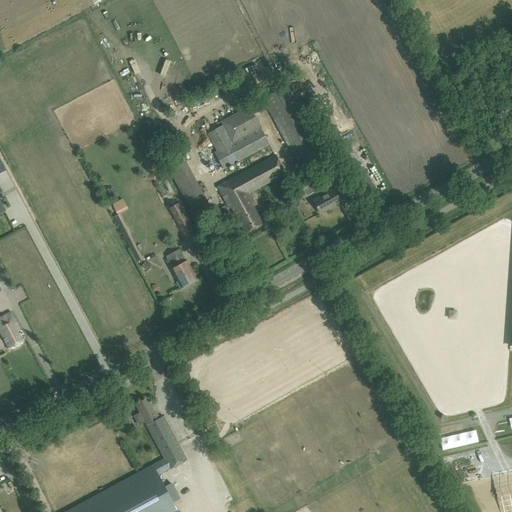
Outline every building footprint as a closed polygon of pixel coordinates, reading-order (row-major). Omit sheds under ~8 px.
[(299,167),(325,153),(288,85),(262,99),(299,167)] [(207,134),(207,135),(212,144),(206,148),(210,156),(214,153),(223,169),(269,144),(249,107),(220,122),(222,126),(207,134)] [(195,125),(201,131),(208,124),(201,118),(195,125)] [(171,164),(186,158),(181,146),(166,153),(171,164)] [(275,155),(217,186),(229,209),(231,207),(245,233),(262,224),(252,205),(255,205),(249,194),(285,174),(275,155)] [(320,180),(326,189),(340,181),(335,171),(320,180)] [(187,183),(189,191),(202,188),(200,180),(187,183)] [(320,214),(333,207),(334,207),(341,203),(333,188),(313,200),(320,214)] [(187,238),(197,233),(181,202),(171,208),(187,238)] [(181,288),(197,279),(186,261),(181,253),(168,260),(173,268),(171,270),(181,288)] [(0,317),(0,332),(8,349),(22,342),(14,326),(17,325),(11,312),(0,317)] [(164,459),(169,469),(170,469),(187,460),(163,416),(160,418),(148,397),(134,405),(164,459)] [(66,511),(177,511),(158,475),(169,469),(164,459),(66,511)]
